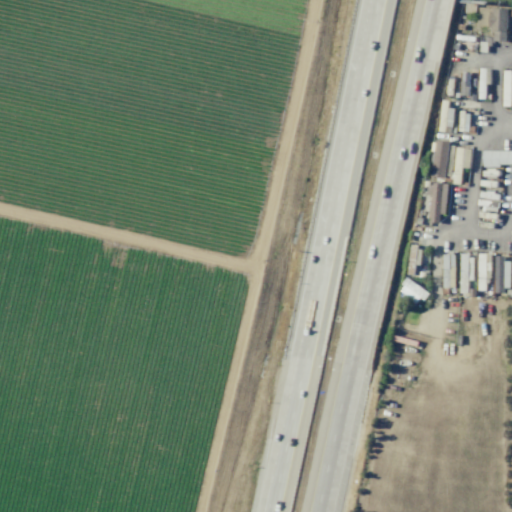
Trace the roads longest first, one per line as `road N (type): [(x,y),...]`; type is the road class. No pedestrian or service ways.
road 1 (motorway): [(319,511),(431,0)]
road 2 (track): [(311,0),(200,511)]
road 3 (motorway): [(377,0),(269,511)]
road 4 (track): [(0,213),(257,270)]
road 5 (track): [(42,223),(0,368)]
